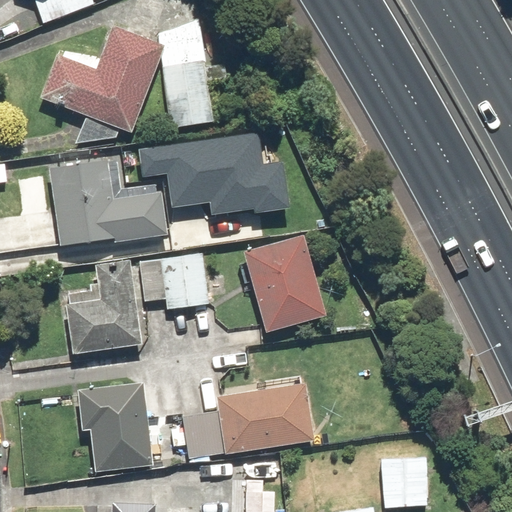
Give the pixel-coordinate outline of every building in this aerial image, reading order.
[(167,43),(118,26),(104,64),(64,50),(47,97),(136,129),(167,43)] [(213,56),(166,63),(176,125),(223,118),(213,56)] [(211,218),(292,206),(285,163),(263,166),(259,135),(167,149),(176,208),(209,203),(211,218)] [(120,156),(54,166),(66,244),(170,228),(164,184),(126,190),(120,156)] [(311,233),(250,250),(273,331),(334,313),(311,233)] [(211,289),(227,287),(224,263),(208,265),(206,251),(144,258),(148,299),(169,297),(171,309),(213,305),(211,289)] [(104,286),(69,290),(76,351),(149,343),(139,254),(100,258),(104,286)] [(149,377),(82,384),(86,428),(97,427),(100,467),(157,461),(149,377)] [(223,392),(231,451),(319,439),(311,379),(223,392)] [(433,454),(386,456),(387,507),(435,505),(433,454)] [(271,479),(251,478),(250,511),(282,511),(282,490),(271,490),(271,479)] [(162,511),(163,503),(120,501),(119,511),(162,511)]
